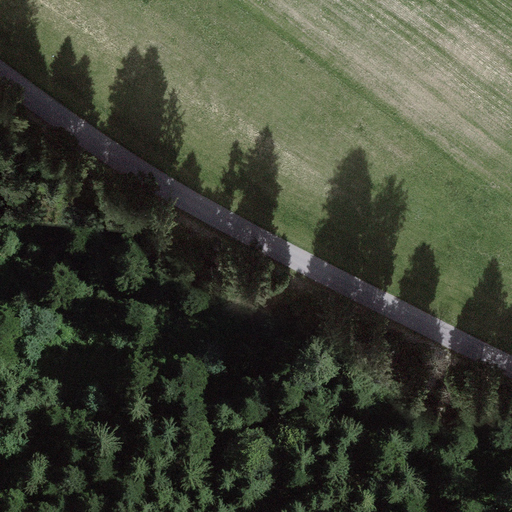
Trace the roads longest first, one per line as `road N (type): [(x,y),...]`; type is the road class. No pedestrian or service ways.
road 1 (unclassified): [(511,363),(322,272),(116,156),(0,73)]
road 2 (track): [(0,446),(108,511)]
